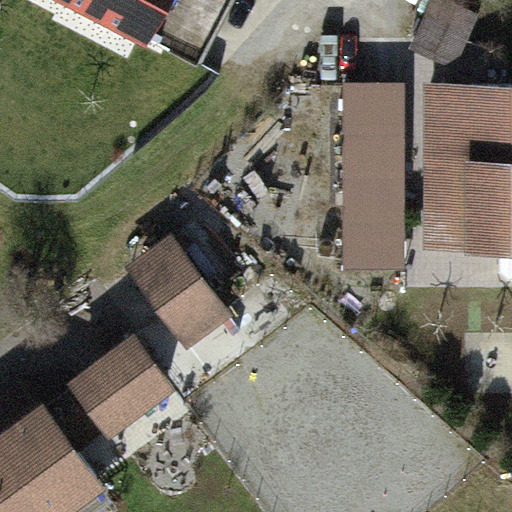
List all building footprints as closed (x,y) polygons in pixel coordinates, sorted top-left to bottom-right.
[(168,0),(72,0),(148,39),(168,0)] [(472,50),(477,2),(457,0),(429,0),(425,45),(472,50)] [(415,69),(352,69),(351,266),(413,266),(415,69)] [(511,89),(438,90),(438,252),(511,251),(511,89)] [(173,237),(134,265),(190,342),(229,313),(173,237)] [(136,339),(77,380),(112,431),(172,389),(136,339)] [(47,411),(0,444),(0,511),(56,511),(98,483),(47,411)]
